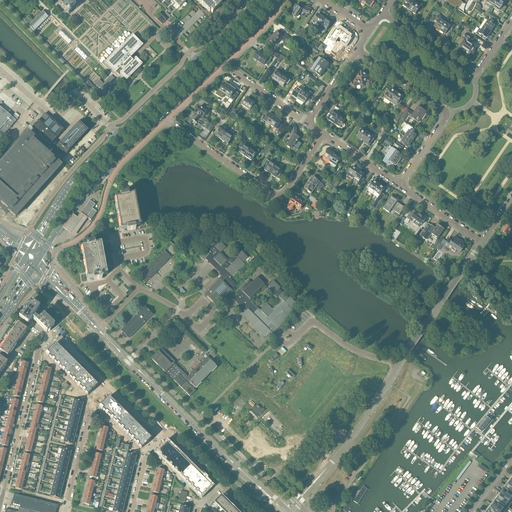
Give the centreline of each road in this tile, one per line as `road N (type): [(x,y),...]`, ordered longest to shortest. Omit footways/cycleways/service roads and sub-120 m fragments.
road 1 (unclassified): [(287,511),(353,435),(482,241)]
road 2 (tertiary): [(285,511),(98,331)]
road 3 (residential): [(161,116),(279,197),(322,133)]
road 4 (secondary): [(256,0),(114,135)]
road 5 (residential): [(397,185),(445,113),(357,50)]
road 6 (secondary): [(161,116),(276,0)]
road 7 (residential): [(5,487),(38,348),(50,336)]
road 8 (secondary): [(114,135),(73,178),(26,252)]
road 9 (secondary): [(35,262),(127,149)]
road 10 (residential): [(64,511),(91,406),(109,388)]
road 11 (residential): [(197,330),(139,289),(98,331)]
